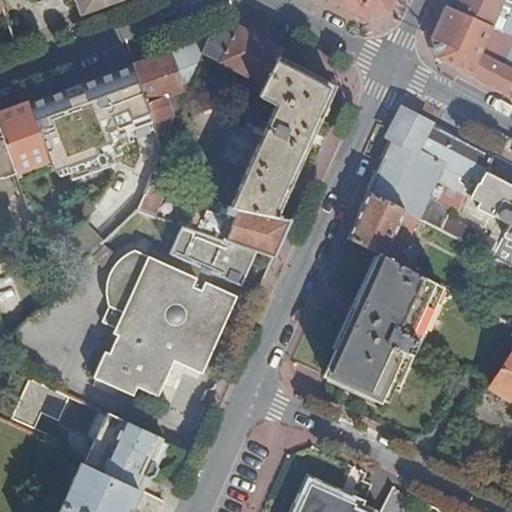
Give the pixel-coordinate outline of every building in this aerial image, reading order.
[(76,0),(82,15),(121,0),(76,0)] [(511,96),(511,0),(510,0),(451,0),(448,7),(494,27),(505,31),(511,12),(511,87),(509,95),(511,96)] [(477,77),(509,95),(511,87),(511,68),(482,54),(494,27),(448,7),(439,28),(434,39),(440,58),(477,77)] [(280,57),(284,49),(239,26),(208,37),(203,52),(265,86),(260,97),(277,104),(232,207),(276,216),(335,86),(280,57)] [(183,86),(169,51),(158,55),(132,65),(153,122),(171,116),(165,97),(171,95),(173,100),(178,99),(176,93),(181,91),(183,86)] [(153,122),(132,65),(77,85),(29,103),(44,144),(50,159),(71,152),(66,140),(121,119),(130,142),(109,150),(122,185),(140,178),(146,194),(147,191),(152,180),(163,151),(153,122)] [(44,144),(29,103),(12,110),(0,113),(0,129),(14,169),(34,161),(31,149),(44,144)] [(390,133),(392,134),(405,110),(403,108),(390,133)] [(392,134),(395,136),(439,159),(452,135),(405,110),(392,134)] [(0,175),(14,170),(14,169),(0,129),(0,175)] [(452,135),(439,159),(446,163),(479,180),(482,182),(487,171),(494,157),(452,135)] [(439,159),(395,136),(381,167),(378,175),(370,191),(420,216),(421,217),(446,163),(439,159)] [(482,182),(479,180),(471,196),(481,202),(478,206),(509,224),(504,235),(511,238),(511,184),(487,171),(482,182)] [(166,197),(170,186),(152,180),(147,191),(166,197)] [(420,216),(370,191),(358,218),(350,236),(383,253),(400,262),(420,216)] [(291,220),(276,216),(232,207),(230,208),(223,205),(219,213),(208,210),(206,215),(196,212),(191,228),(258,251),(275,256),(281,243),(291,220)] [(434,207),(427,220),(494,255),(501,241),(434,207)] [(184,225),(171,254),(166,264),(134,251),(122,259),(116,265),(111,272),(108,283),(106,296),(108,309),(103,322),(116,328),(113,334),(119,336),(110,355),(105,353),(93,377),(134,395),(138,387),(159,396),(176,361),(203,373),(243,285),(258,251),(191,228),(184,225)] [(400,262),(383,253),(327,374),(381,400),(391,379),(400,383),(413,353),(415,353),(420,341),(419,340),(444,285),(400,262)] [(57,286),(68,275),(64,264),(51,269),(57,286)] [(511,356),(493,387),(510,398),(511,397),(511,356)] [(60,421),(71,396),(31,378),(13,419),(36,430),(44,414),(60,421)] [(182,464),(188,449),(102,409),(90,435),(96,438),(90,450),(151,477),(163,483),(167,473),(182,464)] [(144,492),(151,477),(90,450),(84,465),(140,492),(144,492)] [(132,508),(140,492),(83,466),(64,508),(63,507),(61,511),(126,511),(130,506),(132,508)] [(365,511),(382,511),(396,487),(381,479),(365,511)] [(359,511),(366,498),(332,483),(320,507),(313,504),(309,511),(359,511)]
